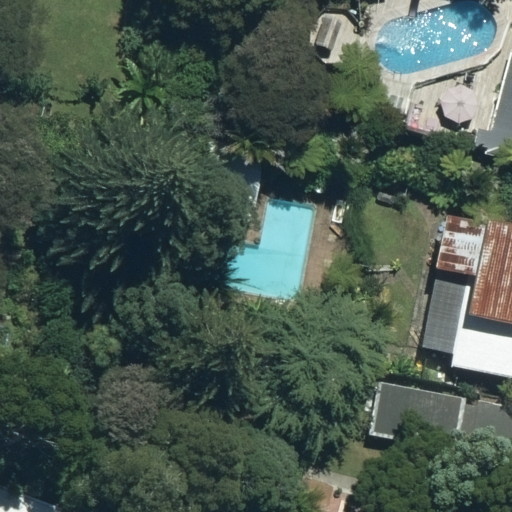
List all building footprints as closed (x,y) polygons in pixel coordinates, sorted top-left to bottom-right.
[(356,17),(300,11),(294,59),(350,65),(356,17)] [(511,54),(484,157),(511,165),(511,54)] [(192,219),(250,227),(260,161),(201,153),(192,219)] [(409,363),(511,384),(511,233),(439,219),(409,363)] [(511,413),(377,383),(364,436),(454,456),(456,443),(511,454),(511,413)] [(301,511),(375,511),(379,499),(311,480),(301,511)] [(0,511),(50,511),(4,492),(0,501),(0,511)]
